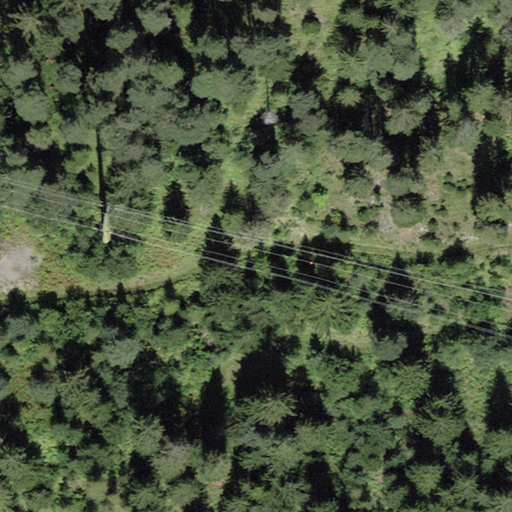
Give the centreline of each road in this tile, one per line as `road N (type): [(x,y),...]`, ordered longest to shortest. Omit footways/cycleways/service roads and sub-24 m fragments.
road 1 (track): [(511,329),(432,336),(378,352),(300,338),(225,369),(216,388),(240,391),(289,370),(375,394),(436,399),(511,434)]
road 2 (track): [(0,302),(154,288),(249,249),(427,257),(511,241)]
